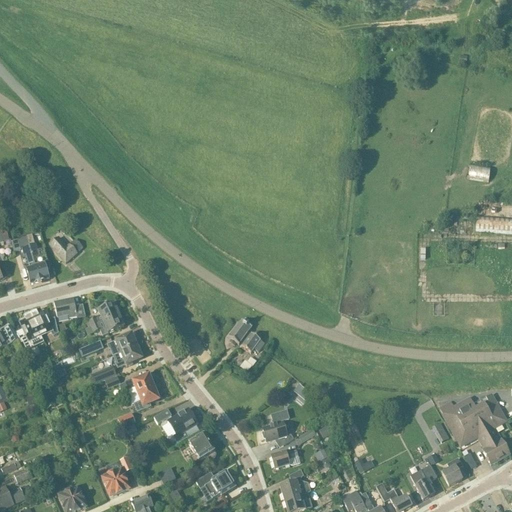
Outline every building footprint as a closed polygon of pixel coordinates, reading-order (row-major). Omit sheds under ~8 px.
[(469,164),(466,179),(488,183),(491,168),(469,164)] [(511,219),(477,217),(476,232),(511,234),(511,219)] [(35,220),(16,227),(19,237),(38,229),(35,220)] [(0,241),(2,241),(3,242),(9,241),(7,230),(0,231),(0,241)] [(26,258),(29,269),(26,270),(31,285),(40,283),(36,267),(33,259),(34,259),(30,246),(27,237),(17,240),(18,240),(11,243),(14,253),(21,251),(20,249),(21,249),(24,258),(26,258)] [(59,239),(50,247),(66,264),(77,254),(83,249),(76,241),(70,246),(69,245),(67,247),(59,239)] [(33,259),(36,267),(40,283),(49,280),(47,271),(50,270),(46,256),(34,259),(33,259)] [(0,259),(0,282),(3,281),(3,280),(9,277),(0,259)] [(74,299),(54,304),(57,318),(68,316),(69,319),(77,318),(77,319),(78,319),(85,318),(83,306),(75,308),(74,299)] [(97,318),(88,322),(91,328),(103,323),(119,316),(114,304),(98,311),(100,317),(97,318)] [(36,313),(31,316),(41,337),(52,332),(53,335),(59,333),(55,319),(48,323),(43,314),(38,316),(36,313)] [(26,321),(21,324),(23,329),(28,340),(23,342),(27,350),(44,343),(41,337),(31,316),(25,319),(26,321)] [(103,323),(91,328),(93,334),(100,331),(103,337),(108,335),(124,328),(119,316),(103,323)] [(237,344),(239,346),(252,328),(242,321),(229,339),(232,341),(230,343),(235,347),(237,344)] [(0,330),(0,350),(19,340),(12,327),(9,329),(8,327),(0,330)] [(116,342),(107,346),(112,358),(113,358),(120,355),(137,348),(136,347),(137,344),(136,342),(134,341),(132,335),(122,340),(121,338),(115,341),(116,342)] [(252,336),(242,348),(251,355),(253,352),(256,355),(257,353),(258,354),(265,345),(252,336)] [(95,345),(79,352),(82,358),(88,356),(98,352),(95,345)] [(120,355),(113,358),(116,363),(115,364),(118,370),(125,367),(142,360),(137,347),(137,348),(120,355)] [(65,348),(59,351),(61,357),(67,354),(65,348)] [(251,367),(252,367),(255,362),(250,358),(247,363),(251,367)] [(106,381),(106,382),(117,377),(113,366),(91,376),(95,385),(106,381)] [(64,371),(57,374),(59,379),(66,376),(64,371)] [(126,392),(129,399),(137,395),(154,389),(149,376),(139,380),(138,377),(124,383),(128,391),(126,392)] [(117,377),(106,382),(109,389),(121,384),(117,377)] [(306,391),(300,386),(294,393),(300,398),(306,391)] [(47,387),(39,390),(47,409),(55,405),(47,387)] [(137,395),(129,399),(131,406),(134,405),(137,414),(151,408),(150,405),(159,401),(154,389),(137,395)] [(32,395),(26,398),(29,405),(35,403),(32,395)] [(483,452),(491,466),(509,456),(501,442),(494,429),(505,422),(490,396),(473,406),(469,400),(454,409),(450,403),(439,410),(461,448),(477,439),(484,451),(483,452)] [(168,423),(176,436),(173,437),(178,445),(189,438),(186,433),(198,426),(188,410),(168,423)] [(168,411),(154,419),(158,426),(171,417),(168,411)] [(263,433),(262,435),(263,440),(266,441),(267,444),(275,441),(276,443),(280,442),(284,447),(294,440),(291,436),(287,438),(283,423),(289,421),(287,413),(272,417),(274,425),(275,425),(275,427),(263,430),(263,433)] [(132,414),(117,420),(122,430),(136,425),(132,414)] [(434,427),(442,443),(450,440),(441,423),(434,427)] [(329,425),(319,430),(323,439),(334,434),(329,425)] [(135,426),(127,429),(130,435),(137,432),(135,426)] [(316,437),(312,431),(299,439),(302,445),(316,437)] [(204,436),(189,446),(195,456),(190,459),(193,465),(199,462),(199,463),(207,458),(208,461),(211,461),(215,459),(216,456),(214,454),(208,444),(204,436)] [(56,441),(51,442),(55,453),(60,452),(56,441)] [(286,453),(271,457),(275,471),(290,466),(292,467),(300,465),(298,458),(296,452),(287,455),(286,453)] [(324,452),(317,455),(321,462),(328,459),(324,452)] [(469,454),(464,457),(471,470),(477,467),(469,454)] [(430,466),(438,462),(435,455),(427,459),(430,466)] [(132,471),(127,459),(120,462),(125,474),(132,471)] [(327,460),(321,463),(322,467),(326,468),(330,467),(327,460)] [(447,466),(450,470),(442,475),(449,488),(462,481),(457,471),(462,468),(458,460),(447,466)] [(371,462),(363,465),(366,471),(374,467),(371,462)] [(14,464),(1,470),(4,476),(17,470),(14,464)] [(430,467),(421,472),(426,482),(420,472),(410,477),(423,502),(434,496),(430,487),(431,486),(429,483),(437,479),(430,467)] [(28,468),(14,474),(18,484),(33,478),(28,468)] [(102,477),(101,478),(110,498),(129,490),(121,469),(109,474),(106,468),(99,471),(102,477)] [(159,475),(161,479),(164,486),(175,480),(171,470),(159,475)] [(211,476),(196,485),(200,491),(205,488),(213,500),(221,495),(222,497),(236,488),(226,472),(214,480),(211,476)] [(297,483),(280,488),(284,502),(301,497),(306,495),(310,493),(308,485),(300,482),(297,483)] [(10,486),(0,490),(0,511),(2,511),(14,507),(25,501),(32,497),(26,487),(20,489),(14,492),(13,490),(12,491),(10,486)] [(382,486),(376,489),(385,504),(390,501),(396,511),(404,511),(412,508),(406,497),(399,501),(394,492),(387,495),(382,486)] [(77,488),(58,496),(64,511),(76,511),(86,508),(77,488)] [(181,500),(176,492),(169,496),(174,504),(181,500)] [(366,511),(362,503),(365,502),(362,496),(361,495),(359,496),(357,493),(343,501),(348,511),(350,511),(355,509),(356,511),(366,511)] [(362,496),(365,502),(362,503),(366,511),(381,511),(380,509),(375,511),(366,494),(362,496)] [(331,495),(323,499),(327,506),(334,502),(331,495)] [(134,511),(150,511),(150,509),(153,508),(148,497),(131,504),(134,511)] [(301,497),(284,502),(286,511),(301,511),(305,511),(301,497)]
